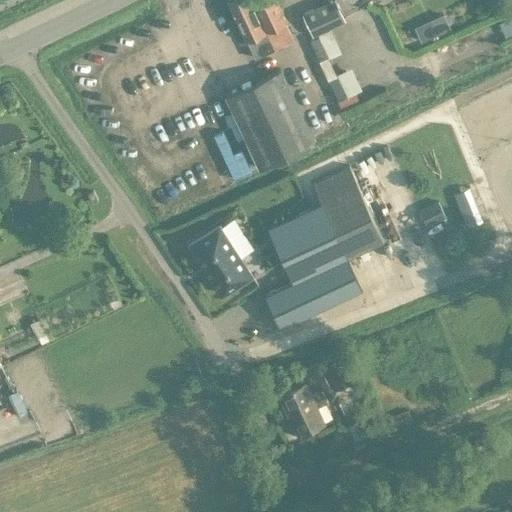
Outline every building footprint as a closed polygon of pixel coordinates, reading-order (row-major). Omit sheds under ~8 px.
[(275,42),(255,0),(230,0),(247,33),(248,33),(256,51),(275,42)] [(279,0),(255,0),(275,42),(294,33),(286,15),(279,0)] [(316,0),(303,6),(313,28),(345,13),(339,0),(316,0)] [(441,3),(419,11),(424,24),(445,16),(441,3)] [(315,135),(281,62),(226,87),(260,160),(315,135)] [(251,163),(240,138),(230,142),(221,119),(211,123),(222,147),(217,149),(227,173),(251,163)] [(294,274),(266,288),(275,308),(280,318),(362,279),(348,249),(385,232),(351,160),(315,177),(323,193),(268,219),(294,274)] [(88,187),(93,196),(99,193),(94,184),(88,187)] [(252,267),(240,249),(254,240),(235,210),(221,219),(220,217),(190,236),(222,286),(252,267)] [(345,347),(322,358),(334,384),(357,373),(345,347)] [(318,400),(329,394),(323,382),(330,378),(319,354),(300,363),(305,375),(280,387),(299,427),(325,415),(318,400)] [(414,413),(409,403),(390,411),(394,421),(414,413)]
